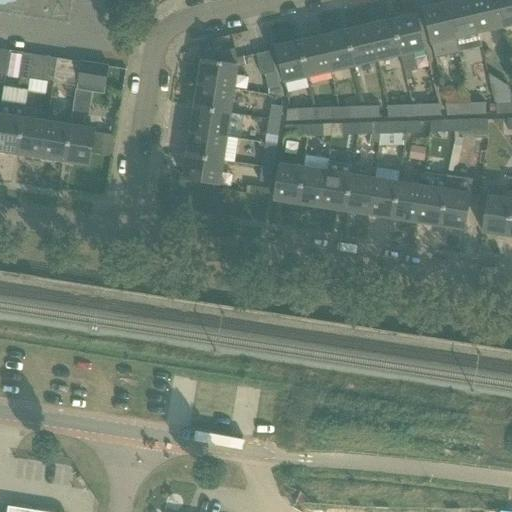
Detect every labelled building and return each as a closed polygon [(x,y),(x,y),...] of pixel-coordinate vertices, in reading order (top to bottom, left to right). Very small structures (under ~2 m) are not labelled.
[(470,0),(463,0),(448,4),(456,39),(479,34),(470,0)] [(470,0),(479,34),(502,28),(495,0),(470,0)] [(511,0),(495,0),(502,28),(511,25),(511,0)] [(432,45),(435,59),(458,53),(459,52),(448,4),(424,9),(432,45)] [(393,20),(405,73),(417,70),(413,53),(425,50),(417,15),(393,20)] [(401,56),(404,73),(405,73),(393,20),(369,26),(378,61),(401,56)] [(346,31),(354,67),(378,61),(369,26),(346,31)] [(323,37),(331,72),(354,67),(346,31),(323,37)] [(299,42),(308,78),(331,72),(323,37),(299,42)] [(275,48),(284,83),(308,78),(299,42),(275,48)] [(0,74),(6,75),(10,52),(0,50),(0,74)] [(268,96),(281,98),(278,87),(270,51),(256,55),(261,76),(264,75),(268,90),(268,96)] [(19,84),(29,86),(30,79),(33,55),(24,54),(19,84)] [(30,79),(53,83),(57,59),(33,55),(30,79)] [(53,83),(77,86),(80,62),(57,59),(53,83)] [(198,85),(233,90),(237,66),(202,60),(198,85)] [(77,86),(76,90),(104,95),(109,66),(81,61),(80,62),(77,86)] [(195,109),(229,114),(233,90),(198,85),(195,109)] [(445,105),(447,116),(471,115),(471,104),(467,90),(444,96),(446,104),(445,105)] [(511,113),(511,95),(492,96),(494,103),(496,103),(497,114),(511,113)] [(0,151),(18,154),(25,107),(25,104),(1,101),(0,110),(0,151)] [(471,104),(471,115),(486,114),(486,103),(471,104)] [(268,120),(279,121),(281,107),(270,105),(268,120)] [(414,107),(414,117),(441,117),(438,105),(413,106),(414,107)] [(363,107),(353,107),(354,119),(378,118),(378,106),(363,107)] [(387,106),(388,118),(414,117),(414,107),(413,106),(387,106)] [(18,154),(41,158),(47,123),(35,121),(36,109),(25,107),(18,154)] [(339,108),(330,108),(331,120),(354,119),(353,107),(339,108)] [(308,109),(308,121),(331,120),(330,108),(308,109)] [(191,132),(226,137),(229,114),(195,109),(191,132)] [(287,110),(285,122),(308,121),(308,109),(287,110)] [(71,126),(65,162),(89,165),(95,130),(82,128),(84,116),(72,114),(71,126)] [(265,143),(276,145),(279,121),(268,120),(265,143)] [(478,131),(478,136),(485,136),(485,120),(456,121),(454,132),(478,131)] [(430,121),(430,133),(454,132),(456,121),(430,121)] [(383,123),(381,135),(405,134),(407,122),(383,123)] [(407,122),(405,134),(421,133),(420,122),(407,122)] [(41,158),(65,162),(71,126),(47,123),(41,158)] [(358,124),(357,135),(371,135),(369,143),(379,144),(380,135),(381,135),(383,123),(358,124)] [(342,124),(343,136),(357,135),(358,124),(342,124)] [(285,126),(283,138),(307,137),(307,125),(285,126)] [(323,125),(307,125),(307,137),(323,136),(323,125)] [(187,155),(222,161),(226,137),(191,132),(187,155)] [(261,167),(272,168),(273,163),(276,145),(265,143),(261,167)] [(409,159),(423,161),(425,149),(411,146),(409,159)] [(184,180),(219,185),(222,161),(187,155),(184,180)] [(297,204),(321,207),(327,172),(329,159),(305,156),(303,168),(297,204)] [(327,172),(321,207),(345,211),(350,176),(352,165),(329,162),(327,172)] [(274,200),(297,204),(303,168),(279,165),(274,200)] [(259,181),(270,182),(272,168),(261,167),(259,181)] [(393,218),(416,222),(424,172),(421,187),(398,183),(393,218)] [(416,222),(440,226),(448,176),(424,172),(416,222)] [(345,211),(369,215),(374,179),(350,176),(345,211)] [(440,226),(464,229),(470,194),(469,194),(472,180),(448,176),(440,226)] [(369,215),(393,218),(398,183),(374,179),(369,215)] [(482,232),(506,236),(511,196),(511,191),(502,190),(500,199),(488,197),(482,232)]
